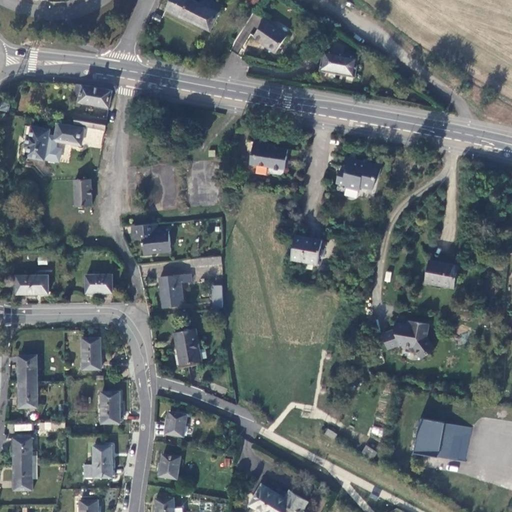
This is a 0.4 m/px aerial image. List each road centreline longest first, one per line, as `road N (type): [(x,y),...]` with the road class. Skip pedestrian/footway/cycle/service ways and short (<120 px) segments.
road 1 (secondary): [(124,70),(503,145)]
road 2 (residential): [(124,70),(103,178),(105,222),(138,300)]
road 3 (residential): [(0,314),(111,318),(131,338),(141,385)]
road 4 (residential): [(141,385),(133,511)]
road 5 (residential): [(141,385),(236,412),(256,428)]
